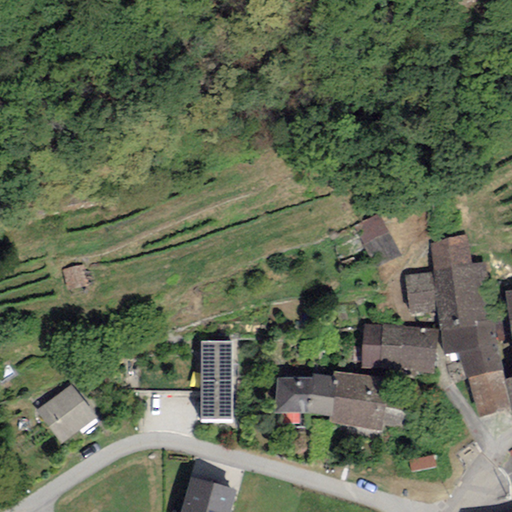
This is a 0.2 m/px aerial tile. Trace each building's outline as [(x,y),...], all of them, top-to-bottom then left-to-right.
[(400,256),(377,215),(352,229),(375,270),(400,256)] [(430,242),(434,271),(471,265),(466,236),(430,242)] [(437,310),(440,332),(476,325),(476,322),(486,320),(480,280),(488,279),(487,263),(471,265),(434,271),(405,275),(410,314),(437,310)] [(476,325),(440,332),(445,355),(461,352),(466,377),(501,370),(491,319),(486,320),(476,322),(476,325)] [(438,329),(364,324),(361,369),(435,374),(438,329)] [(233,419),(233,341),(199,341),(200,419),(233,419)] [(501,370),(466,377),(478,419),(511,409),(503,380),(501,370)] [(389,379),(334,371),(332,378),(331,384),(336,385),(331,417),(329,422),(381,431),(389,379)] [(312,379),(277,378),(273,414),(308,413),(331,417),(336,385),(331,384),(332,378),(313,374),(312,379)] [(511,377),(503,380),(511,409),(511,415),(511,414),(511,377)] [(71,385),(36,411),(60,444),(95,419),(71,385)] [(408,462),(411,472),(435,466),(433,456),(408,462)] [(180,511),(229,511),(236,490),(191,477),(180,511)]
